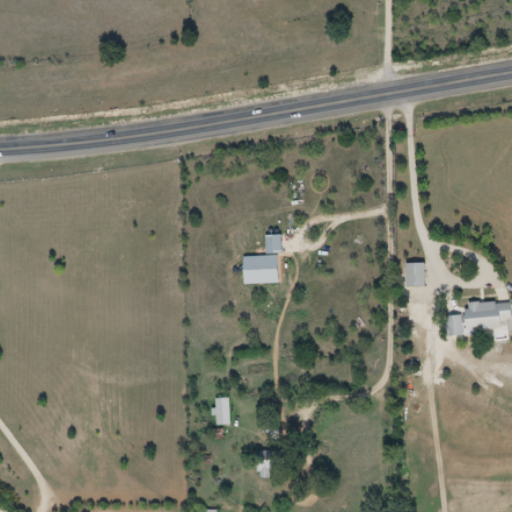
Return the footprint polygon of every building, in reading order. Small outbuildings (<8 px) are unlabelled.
[(241,286),(279,285),(278,237),(265,237),(265,257),(241,258),(241,286)] [(421,266),(404,266),(404,288),(421,288),(421,266)] [(444,317),(445,337),(509,334),(507,303),(460,306),(460,317),(444,317)] [(213,426),(229,426),(229,398),(213,398),(213,426)] [(282,451),(259,451),(259,471),(282,471),(282,451)]
